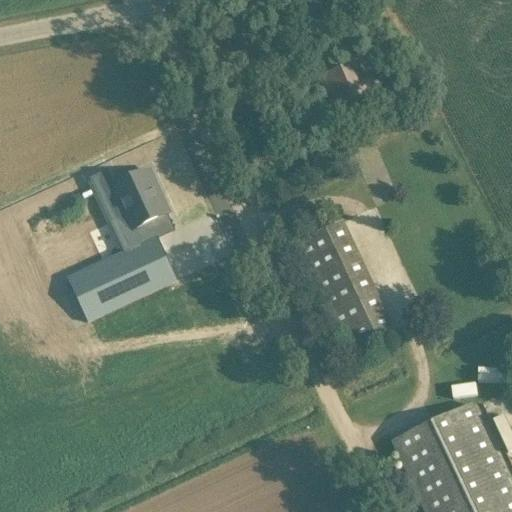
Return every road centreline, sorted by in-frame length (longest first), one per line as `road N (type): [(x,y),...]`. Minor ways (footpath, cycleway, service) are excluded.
road 1 (track): [(386,511),(147,0)]
road 2 (unclassified): [(0,37),(185,0)]
